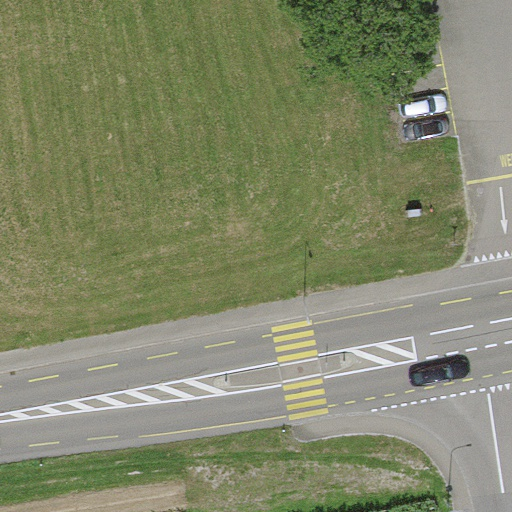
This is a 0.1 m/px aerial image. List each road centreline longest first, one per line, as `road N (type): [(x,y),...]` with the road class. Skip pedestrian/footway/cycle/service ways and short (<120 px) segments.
road 1 (primary): [(0,422),(483,337)]
road 2 (residential): [(506,511),(483,337)]
